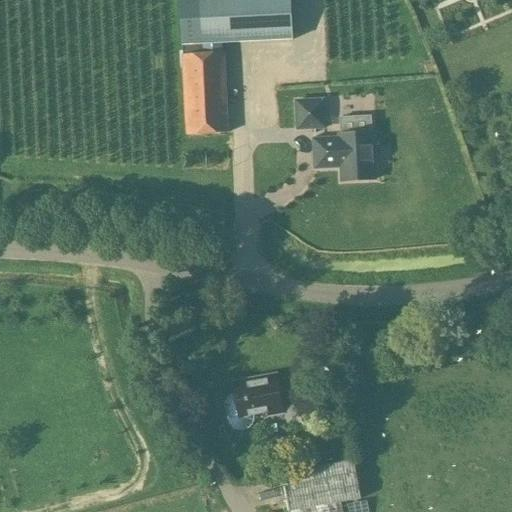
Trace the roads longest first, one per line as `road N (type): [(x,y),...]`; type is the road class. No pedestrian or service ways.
road 1 (unclassified): [(511,275),(318,291),(153,261)]
road 2 (track): [(96,253),(89,289),(101,360),(145,462),(129,488),(55,511)]
road 3 (unclassified): [(153,261),(148,341),(168,403),(239,511)]
road 4 (unclassified): [(153,261),(0,249)]
